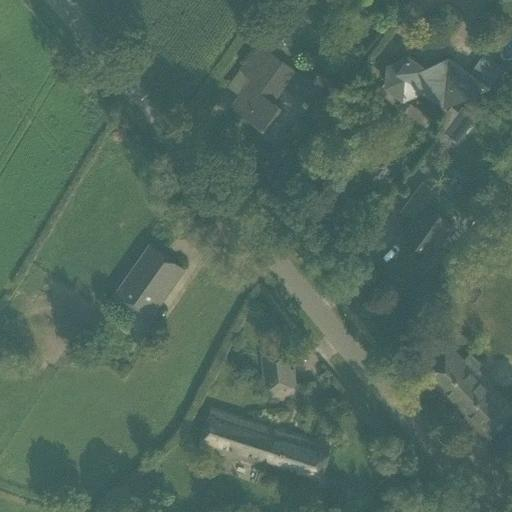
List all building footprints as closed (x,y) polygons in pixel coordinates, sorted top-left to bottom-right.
[(233,107),(266,131),(278,114),(281,110),(272,104),(283,89),(315,113),(335,84),(320,73),(312,85),(259,47),(241,72),(253,80),(245,91),(233,107)] [(422,92),(445,108),(488,88),(476,78),(449,59),(424,70),(408,59),(390,67),(387,88),(404,100),(422,92)] [(490,60),(476,78),(488,88),(503,69),(490,60)] [(468,103),(442,134),(457,146),(482,114),(468,103)] [(410,257),(434,275),(447,259),(436,251),(454,226),(449,223),(458,210),(422,183),(407,204),(421,214),(416,219),(405,235),(419,246),(410,257)] [(116,296),(142,314),(159,291),(165,295),(183,270),(151,247),(116,296)] [(446,361),(428,379),(483,434),(510,408),(511,409),(511,386),(511,388),(485,365),(499,352),(484,338),(489,333),(472,318),(438,353),(446,361)] [(262,356),(266,390),(296,387),(294,370),(290,370),(288,353),(262,356)] [(331,448),(212,410),(199,450),(222,458),(223,456),(319,486),(331,448)]
